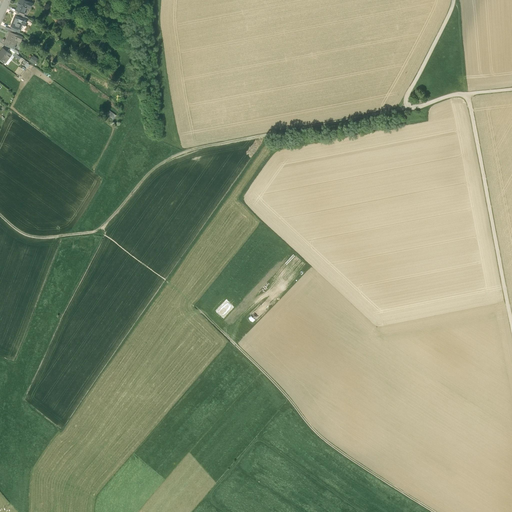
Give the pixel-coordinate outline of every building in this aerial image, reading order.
[(32,4),(22,0),(19,0),(18,6),(16,10),(17,10),(24,13),(27,6),(30,8),(32,4)] [(26,20),(15,16),(13,22),(12,26),(19,29),(22,23),(25,24),(27,20),(26,20)] [(10,32),(8,36),(9,36),(6,43),(13,46),(16,39),(21,41),(22,37),(14,34),(10,32)] [(3,48),(0,52),(0,59),(5,63),(12,55),(12,54),(8,51),(3,48)] [(21,58),(9,49),(8,51),(12,54),(12,55),(19,60),(21,58)]
